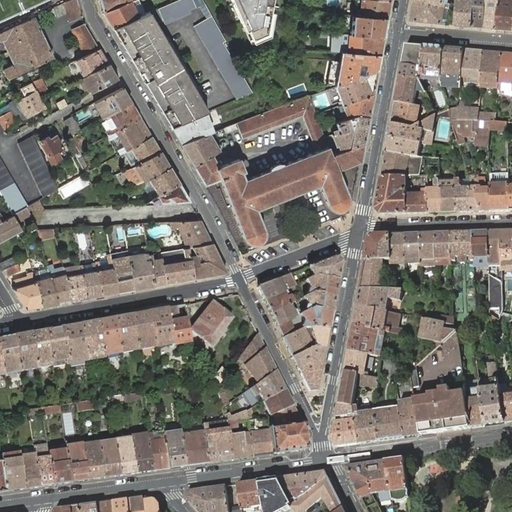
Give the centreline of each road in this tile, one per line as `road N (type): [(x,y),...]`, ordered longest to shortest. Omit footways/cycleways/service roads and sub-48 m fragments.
road 1 (residential): [(239,279),(88,0)]
road 2 (residential): [(239,279),(13,321)]
road 3 (tertiary): [(319,436),(359,231)]
road 4 (tertiary): [(359,231),(397,29)]
road 5 (tertiary): [(329,460),(511,435)]
road 6 (residential): [(319,436),(239,279)]
road 7 (tertiary): [(168,481),(329,460)]
road 8 (residential): [(511,222),(359,231)]
road 9 (tertiary): [(39,499),(168,481)]
road 10 (residential): [(359,231),(239,279)]
